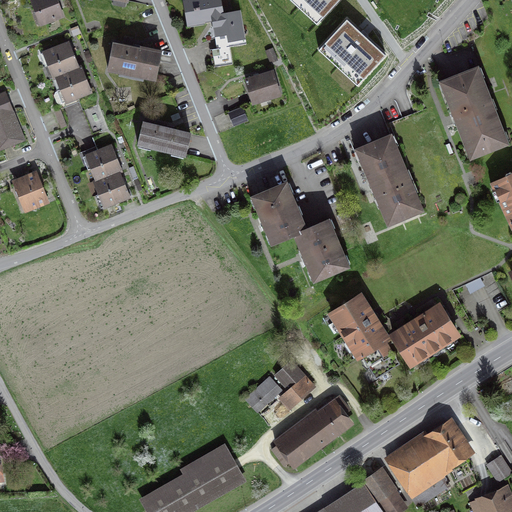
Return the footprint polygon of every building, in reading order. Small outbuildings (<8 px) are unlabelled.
[(54,0),(27,0),(38,29),(62,20),(54,0)] [(187,0),(185,0),(187,10),(188,10),(190,22),(204,20),(204,21),(213,19),(214,25),(213,26),(215,38),(224,37),(225,47),(213,49),(214,56),(211,57),(212,67),(232,64),(229,46),(244,44),(239,11),(220,14),(219,8),(220,7),(219,0),(187,0)] [(302,0),(304,1),(322,18),(339,0),(302,0)] [(363,34),(347,19),(324,43),(324,44),(343,62),(362,79),(363,79),(386,54),(363,34)] [(71,29),(74,37),(81,34),(78,26),(71,29)] [(48,64),(72,54),(67,43),(43,53),(48,64)] [(153,53),(104,43),(98,74),(147,84),(153,53)] [(273,47),(264,50),(269,63),(278,60),(273,47)] [(55,76),(77,67),(72,54),(48,64),(53,77),(55,76)] [(61,89),(85,79),(80,66),(77,67),(55,76),(61,89)] [(452,77),(442,81),(455,114),(456,114),(460,122),(458,122),(471,156),(482,152),(482,153),(496,147),(506,142),(477,68),(466,72),(466,71),(452,77)] [(272,72),(241,80),(249,107),(279,99),(272,72)] [(85,79),(61,89),(53,92),(58,105),(90,91),(85,79)] [(4,93),(0,94),(0,152),(24,143),(4,93)] [(241,109),(227,115),(233,130),(247,124),(241,109)] [(192,130),(144,120),(139,145),(187,155),(192,130)] [(391,135),(358,149),(389,222),(421,209),(391,135)] [(91,167),(116,158),(110,145),(86,155),(91,167)] [(97,181),(119,172),(121,171),(116,158),(91,167),(97,181)] [(100,193),(124,183),(119,172),(97,181),(95,181),(100,193)] [(34,173),(9,182),(22,216),(46,206),(34,173)] [(511,173),(486,185),(505,228),(511,224),(511,173)] [(289,234),(303,228),(282,181),(247,197),(267,244),(289,234)] [(124,183),(100,193),(105,206),(129,196),(124,183)] [(348,212),(337,216),(342,227),(353,223),(348,212)] [(303,228),(289,234),(310,283),(347,267),(326,218),(303,228)] [(511,269),(503,273),(511,293),(511,269)] [(361,295),(331,314),(357,355),(360,354),(383,339),(387,337),(361,295)] [(439,305),(392,335),(411,364),(457,335),(439,305)] [(383,339),(360,354),(373,374),(396,360),(383,339)] [(291,361),(276,373),(289,388),(283,394),(294,406),(315,388),(291,361)] [(278,391),(268,379),(245,398),(259,416),(277,401),(272,396),(278,391)] [(341,399),(278,446),(295,469),(352,427),(344,416),(350,411),(341,399)] [(447,418),(383,463),(410,500),(474,455),(447,418)] [(186,474),(141,499),(148,511),(185,511),(243,479),(223,445),(183,469),(186,474)] [(511,475),(501,458),(487,467),(499,484),(511,475)] [(380,469),(363,480),(384,511),(404,511),(408,510),(380,469)] [(379,511),(361,483),(317,511),(379,511)] [(511,511),(511,496),(509,488),(469,503),(472,511),(511,511)]
